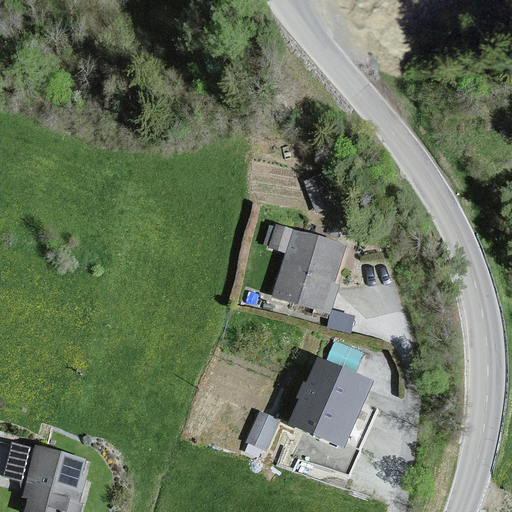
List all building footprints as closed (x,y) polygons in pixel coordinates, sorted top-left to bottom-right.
[(310,172),(297,179),(312,211),(326,204),(310,172)] [(343,244),(271,221),(263,247),(279,252),(266,294),(321,312),(343,244)] [(360,352),(330,339),(320,361),(350,374),(360,352)] [(320,361),(310,357),(300,381),(296,379),(289,397),(294,399),(284,423),(337,445),(365,381),(350,374),(320,361)] [(277,419),(255,409),(242,440),(263,450),(277,419)] [(76,511),(79,503),(76,502),(82,477),(77,475),(82,457),(31,445),(30,448),(9,442),(1,473),(25,478),(21,495),(26,496),(22,511),(76,511)]
